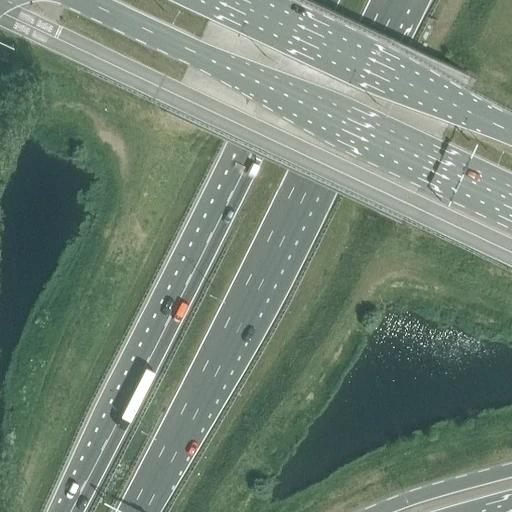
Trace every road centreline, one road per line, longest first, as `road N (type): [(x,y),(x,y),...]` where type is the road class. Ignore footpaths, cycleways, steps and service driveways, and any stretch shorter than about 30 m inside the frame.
road 1 (primary): [(325,0),(69,511)]
road 2 (primary): [(138,511),(391,0)]
road 3 (primary): [(78,0),(511,200)]
road 4 (primary): [(511,132),(227,0)]
road 5 (primary): [(511,470),(381,511)]
